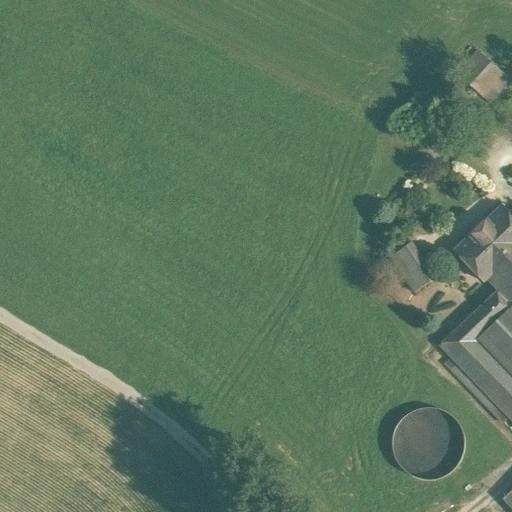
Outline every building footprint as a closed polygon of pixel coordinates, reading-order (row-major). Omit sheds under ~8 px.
[(511,81),(479,51),(458,74),(490,104),(511,81)] [(503,205),(455,251),(456,252),(484,282),(488,279),(499,291),(511,280),(511,214),(504,207),(505,206),(503,205)] [(412,243),(391,257),(415,293),(436,278),(412,243)] [(511,280),(499,291),(511,304),(511,280)] [(511,373),(479,339),(511,308),(511,304),(499,291),(440,345),(510,417),(511,419),(511,373)] [(511,308),(479,339),(511,373),(511,308)] [(510,417),(452,357),(446,363),(503,423),(510,417)] [(463,458),(465,444),(462,430),(454,419),(443,411),(429,408),(415,411),(403,419),(396,431),(393,445),(396,459),(404,470),(416,478),(430,481),(443,478),(455,470),(463,458)]
